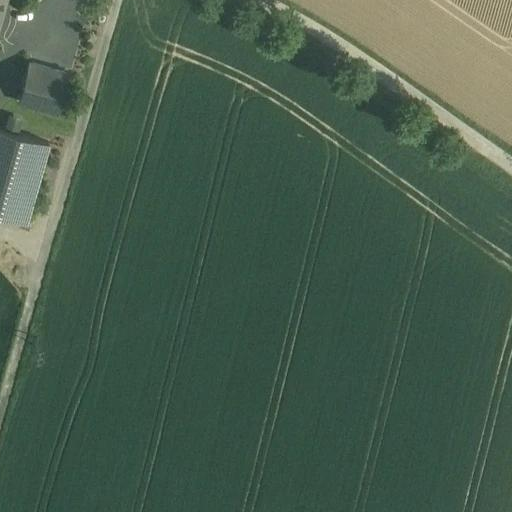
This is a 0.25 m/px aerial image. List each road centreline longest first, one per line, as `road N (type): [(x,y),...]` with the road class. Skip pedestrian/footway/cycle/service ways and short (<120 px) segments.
road 1 (track): [(0,417),(115,0)]
road 2 (unclassified): [(511,161),(308,21),(260,0)]
